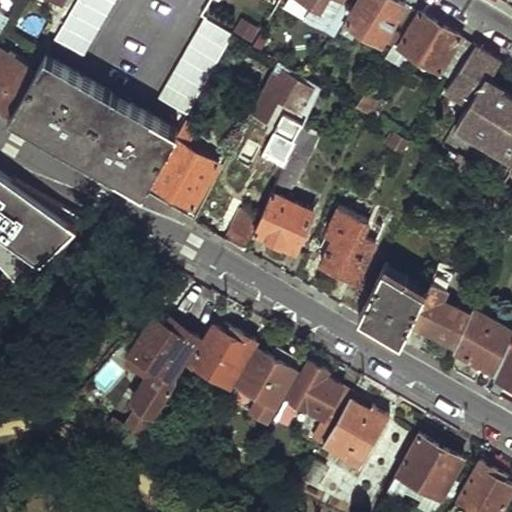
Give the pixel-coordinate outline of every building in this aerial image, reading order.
[(1,9),(6,1),(4,0),(0,0),(0,32),(11,14),(1,9)] [(75,0),(55,35),(82,52),(113,0),(75,0)] [(357,0),(341,27),(352,33),(356,25),(381,39),(388,29),(392,30),(405,9),(401,6),(405,2),(402,0),(357,0)] [(394,41),(386,56),(403,65),(411,53),(450,76),(472,41),(443,24),(420,10),(400,44),(394,41)] [(206,15),(159,95),(187,112),(234,32),(206,15)] [(0,103),(10,111),(37,65),(0,41),(0,103)] [(498,57),(472,41),(450,76),(445,85),(474,102),(462,122),(511,152),(511,93),(489,80),(502,59),(498,57)] [(37,65),(10,111),(76,149),(142,188),(149,175),(177,128),(46,51),(37,65)] [(273,67),(252,107),(268,116),(280,94),(303,106),(313,87),(278,67),(276,69),(273,67)] [(313,87),(303,106),(311,111),(322,91),(313,87)] [(356,107),(367,113),(377,97),(365,90),(356,107)] [(286,111),(276,129),(279,131),(293,138),(303,120),(286,111)] [(177,128),(149,175),(156,180),(153,184),(171,196),(173,192),(193,204),(218,162),(187,141),(197,124),(185,116),(177,128)] [(279,131),(267,153),(286,163),(295,147),(298,141),(293,138),(279,131)] [(396,131),(389,143),(399,150),(406,138),(396,131)] [(286,163),(278,178),(294,187),(310,155),(295,147),(286,163)] [(473,164),(456,154),(450,164),(467,174),(473,164)] [(11,177),(0,168),(0,264),(15,281),(87,215),(33,184),(15,173),(11,177)] [(258,216),(253,225),(257,227),(294,246),(313,208),(292,198),(295,191),(289,188),(285,195),(274,189),(272,188),(258,216)] [(489,191),(484,198),(495,205),(500,198),(489,191)] [(241,208),(226,237),(247,247),(257,227),(253,225),(258,216),(241,208)] [(383,229),(339,208),(330,225),(338,229),(322,263),(358,281),(383,229)] [(384,266),(359,313),(381,326),(403,338),(425,289),(384,266)] [(403,338),(420,349),(432,326),(460,339),(473,312),(457,304),(457,306),(445,299),(451,288),(431,277),(425,289),(403,338)] [(460,339),(456,347),(500,371),(511,345),(511,327),(474,307),(473,312),(460,339)] [(204,335),(162,309),(135,350),(177,377),(204,335)] [(258,341),(221,318),(195,360),(233,382),(258,341)] [(260,346),(240,380),(262,392),(253,409),(269,417),(303,359),(280,345),(274,354),(260,346)] [(499,374),(511,380),(511,345),(500,371),(499,374)] [(351,395),(354,390),(327,375),(330,370),(311,359),(280,415),(289,419),(295,410),(292,408),(298,399),(325,415),(314,434),(325,441),(351,395)] [(351,395),(325,441),(347,453),(351,447),(368,457),(391,414),(375,404),(373,407),(351,395)] [(420,429),(395,478),(417,490),(422,481),(444,494),(465,455),(420,429)] [(511,475),(480,456),(459,493),(491,511),(496,511),(511,487),(511,475)]
